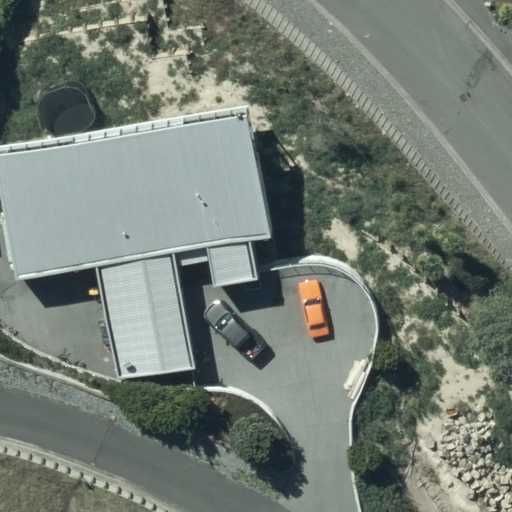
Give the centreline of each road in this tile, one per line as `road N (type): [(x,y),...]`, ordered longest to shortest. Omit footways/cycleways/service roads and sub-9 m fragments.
road 1 (residential): [(0,405),(27,409),(187,481),(235,511)]
road 2 (residential): [(377,0),(511,160)]
